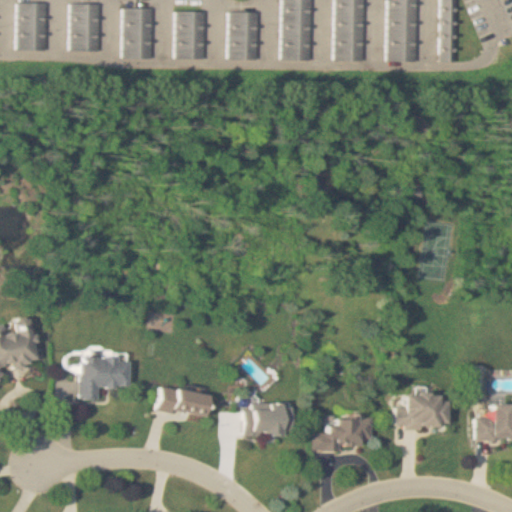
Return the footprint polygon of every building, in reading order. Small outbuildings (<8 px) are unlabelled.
[(311,60),(311,0),(282,0),(282,60),(311,60)] [(364,61),(363,0),(335,0),(335,61),(364,61)] [(388,0),(388,61),(417,61),(417,0),(388,0)] [(451,0),(436,0),(437,62),(451,62),(451,0)] [(46,3),(18,3),(18,50),(46,50),(46,3)] [(99,4),(70,4),(70,51),(99,51),(99,4)] [(152,9),(124,9),(123,59),(152,59),(152,9)] [(205,11),(176,11),(176,59),(205,59),(205,11)] [(258,12),(229,12),(229,59),(258,59),(258,12)] [(0,376),(3,371),(28,368),(31,361),(37,360),(32,320),(0,323),(0,376)] [(130,388),(130,355),(81,355),(80,400),(100,400),(100,388),(130,388)] [(209,418),(212,394),(159,386),(156,410),(209,418)] [(407,394),(407,404),(396,404),(395,428),(449,428),(449,395),(407,394)] [(511,440),(511,413),(504,413),(505,404),(483,403),(482,416),(469,415),(468,440),(511,440)] [(241,436),(292,436),(293,406),(242,406),(241,436)] [(372,449),(372,416),(337,416),(337,425),(328,425),(328,433),(312,433),(312,449),(372,449)]
